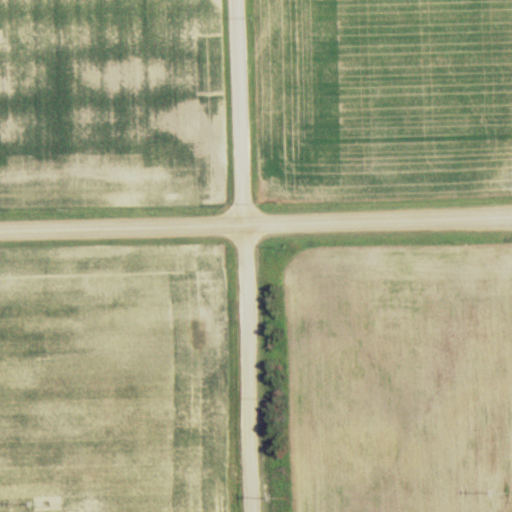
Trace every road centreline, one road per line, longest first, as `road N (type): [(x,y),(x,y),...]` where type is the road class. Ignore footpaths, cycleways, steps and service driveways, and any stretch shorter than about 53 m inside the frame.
road 1 (residential): [(0,233),(511,219)]
road 2 (residential): [(242,511),(228,0)]
